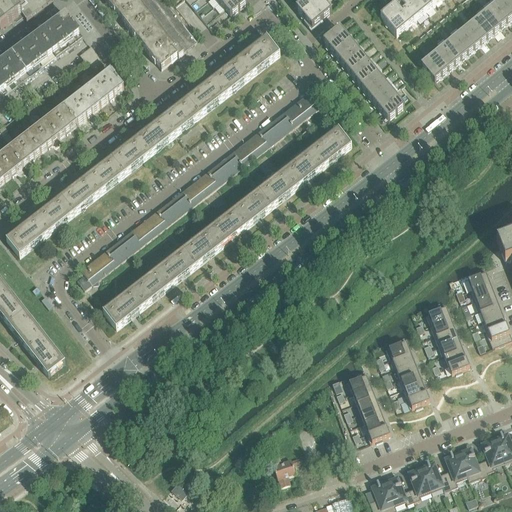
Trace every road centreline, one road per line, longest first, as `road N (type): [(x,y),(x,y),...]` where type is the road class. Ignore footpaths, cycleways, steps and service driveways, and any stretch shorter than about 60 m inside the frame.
road 1 (residential): [(122,372),(66,299),(71,269),(317,75)]
road 2 (secondary): [(134,388),(403,177)]
road 3 (secondary): [(391,162),(122,372)]
road 4 (residential): [(156,102),(269,15),(317,75)]
road 5 (residential): [(0,222),(156,102)]
road 6 (residential): [(511,413),(361,473)]
road 7 (secondary): [(511,63),(391,162)]
road 8 (secondary): [(403,177),(511,82)]
road 9 (residential): [(156,102),(78,0)]
